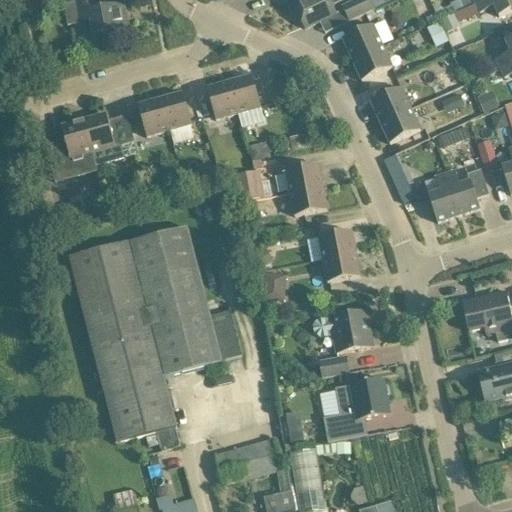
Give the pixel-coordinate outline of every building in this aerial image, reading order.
[(67,28),(80,25),(83,24),(86,39),(129,30),(124,5),(101,10),(99,0),(89,0),(62,6),(67,28)] [(290,0),(296,11),(305,7),(319,0),(290,0)] [(296,11),(305,31),(337,16),(333,7),(344,2),(343,0),(319,0),(305,7),(296,11)] [(363,0),(342,10),(349,25),(375,13),(369,0),(363,0)] [(473,0),(461,0),(462,1),(466,10),(476,6),(473,0)] [(511,0),(488,0),(476,6),(480,15),(495,8),(500,19),(511,13),(511,0)] [(466,10),(462,1),(453,5),(454,7),(457,14),(466,10)] [(39,4),(20,8),(24,29),(43,25),(39,4)] [(457,14),(454,7),(444,11),(447,18),(457,14)] [(439,22),(440,24),(445,36),(461,28),(455,15),(447,18),(440,22),(439,22)] [(436,16),(426,20),(429,27),(439,22),(436,16)] [(427,31),(437,50),(449,43),(440,24),(427,31)] [(343,41),(353,62),(383,49),(374,27),(343,41)] [(497,61),(501,70),(511,65),(511,41),(506,44),(511,54),(497,61)] [(383,49),(353,62),(362,84),(393,70),(383,49)] [(467,80),(479,75),(474,63),(462,69),(467,80)] [(511,65),(501,70),(505,80),(511,76),(511,65)] [(447,91),(462,85),(454,67),(439,74),(447,91)] [(253,78),(230,84),(239,117),(261,110),(253,78)] [(239,117),(230,84),(207,91),(217,123),(239,117)] [(469,87),(454,94),(467,124),(482,117),(469,87)] [(371,104),(381,125),(412,112),(402,90),(371,104)] [(484,115),(500,109),(494,93),(478,100),(484,115)] [(184,95),(161,101),(170,134),(193,127),(184,95)] [(170,134),(161,101),(138,108),(147,140),(170,134)] [(412,112),(381,125),(390,147),(421,133),(412,112)] [(107,116),(84,123),(97,168),(125,161),(138,157),(134,144),(135,144),(128,119),(109,124),(107,116)] [(97,168),(84,123),(62,129),(63,135),(44,140),(56,185),(98,174),(97,168)] [(440,139),(444,151),(455,146),(451,135),(440,139)] [(291,153),(313,149),(311,136),(289,140),(291,153)] [(272,158),(269,144),(254,148),(257,162),(272,158)] [(478,149),(486,175),(498,171),(490,145),(478,149)] [(511,197),(511,150),(509,151),(511,160),(511,167),(503,170),(505,179),(511,198),(511,197)] [(396,157),(385,162),(390,173),(401,167),(396,157)] [(261,162),(253,164),(255,173),(263,171),(261,162)] [(286,173),(291,196),(324,190),(319,167),(286,173)] [(219,183),(216,169),(200,173),(204,187),(219,183)] [(445,176),(459,219),(480,212),(477,202),(490,198),(483,179),(482,172),(468,177),(471,185),(460,188),(455,173),(445,176)] [(260,201),(255,174),(236,178),(241,205),(260,201)] [(459,219),(445,176),(435,179),(440,194),(429,198),(438,226),(459,219)] [(181,180),(170,183),(173,195),(184,192),(181,180)] [(324,190),(291,196),(295,219),(328,213),(324,190)] [(120,191),(105,194),(109,208),(127,204),(126,197),(120,191)] [(411,191),(400,196),(405,206),(416,201),(411,191)] [(257,203),(245,205),(247,217),(259,215),(257,203)] [(188,230),(70,261),(117,445),(177,430),(165,380),(223,365),(188,230)] [(319,240),(324,263),(357,256),(352,233),(319,240)] [(260,271),(274,263),(266,249),(252,257),(260,271)] [(357,256),(324,263),(328,286),(361,279),(357,256)] [(287,278),(264,277),(264,290),(286,292),(287,278)] [(511,317),(507,294),(463,304),(470,335),(485,331),(486,337),(488,337),(489,341),(498,339),(499,345),(511,342),(511,317)] [(210,317),(222,363),(242,358),(230,312),(210,317)] [(318,322),(314,329),(315,336),(321,341),(334,338),(337,356),(374,350),(367,313),(318,322)] [(498,371),(479,375),(486,404),(504,400),(505,402),(511,400),(511,353),(495,358),(498,371)] [(320,364),(323,380),(350,375),(347,359),(320,364)] [(341,417),(324,421),(329,445),(369,438),(366,421),(390,416),(387,399),(389,397),(388,388),(384,386),(384,382),(336,391),(341,417)] [(302,430),(289,432),(291,445),(304,443),(302,430)] [(216,458),(224,488),(278,473),(282,472),(274,442),(216,458)] [(351,446),(333,447),(333,458),(351,458),(351,446)] [(326,511),(316,449),(290,454),(299,511),(377,511),(376,508),(363,511),(326,511)] [(150,460),(152,468),(160,466),(158,458),(150,460)] [(281,495),(264,498),(266,511),(283,511),(296,510),(293,493),(281,495)] [(162,511),(198,511),(195,502),(174,508),(170,496),(157,500),(160,511),(162,511),(163,511),(162,511)]
